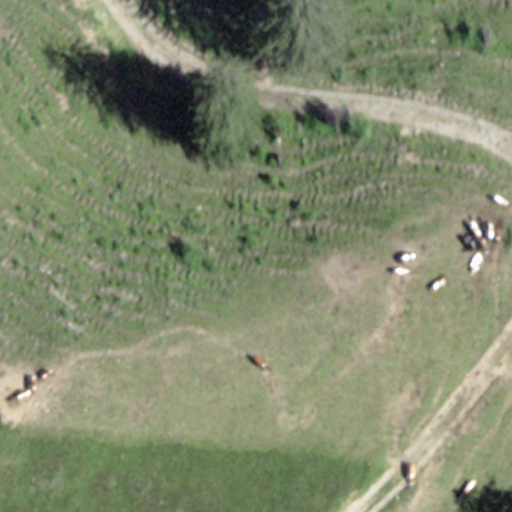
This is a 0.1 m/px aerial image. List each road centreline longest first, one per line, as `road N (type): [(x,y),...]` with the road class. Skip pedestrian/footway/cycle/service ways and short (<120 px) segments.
road 1 (track): [(511,138),(431,108),(248,83),(194,67),(124,0)]
road 2 (track): [(360,511),(427,450),(511,346)]
